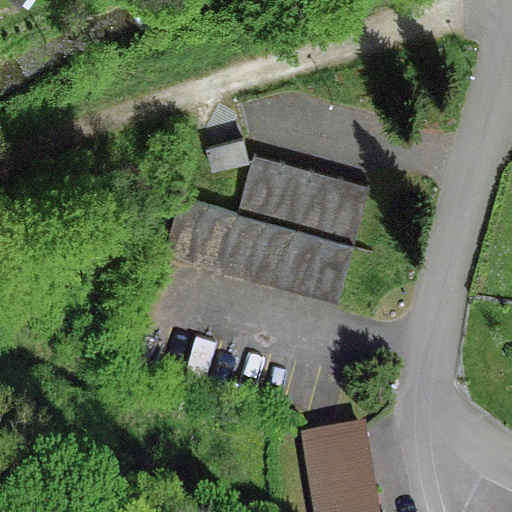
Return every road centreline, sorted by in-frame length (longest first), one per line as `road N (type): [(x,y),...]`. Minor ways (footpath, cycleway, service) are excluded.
road 1 (residential): [(434,391),(430,359),(511,0)]
road 2 (track): [(434,391),(447,511)]
